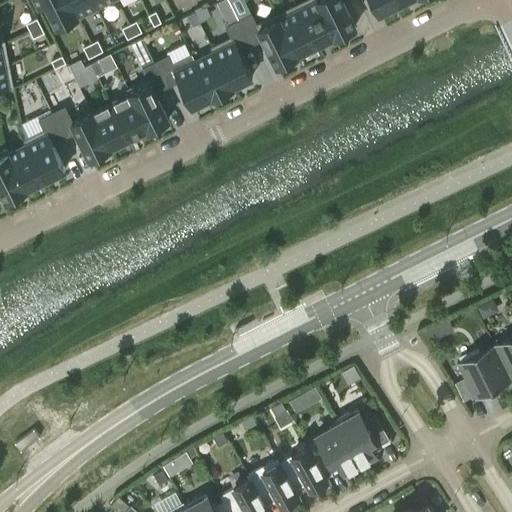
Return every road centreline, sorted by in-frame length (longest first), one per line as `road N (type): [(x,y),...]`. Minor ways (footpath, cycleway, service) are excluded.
road 1 (residential): [(0,240),(489,0)]
road 2 (tertiary): [(358,300),(108,432),(17,511)]
road 3 (tertiary): [(511,221),(358,300)]
road 4 (residential): [(471,440),(421,367),(375,333)]
road 5 (residential): [(375,333),(383,377),(439,458)]
